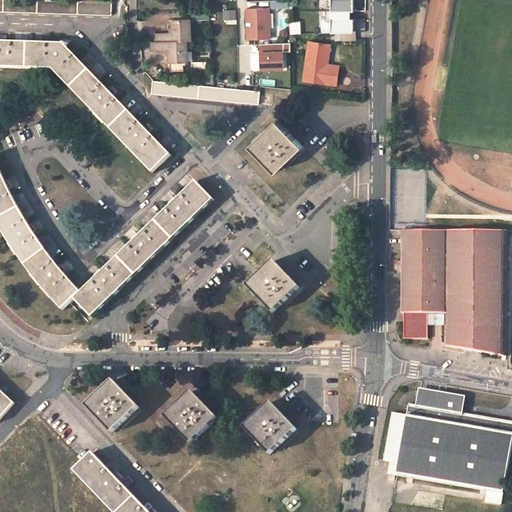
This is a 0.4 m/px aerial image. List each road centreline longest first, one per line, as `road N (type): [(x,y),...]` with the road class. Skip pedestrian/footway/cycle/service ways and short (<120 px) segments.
road 1 (residential): [(377,361),(119,356)]
road 2 (residential): [(128,220),(88,260),(77,259),(34,199),(24,167),(31,149),(59,150)]
road 3 (residential): [(119,356),(138,315),(250,206)]
road 4 (tertiary): [(377,361),(379,180)]
road 5 (tertiary): [(379,180),(380,0)]
road 6 (residential): [(171,511),(53,389)]
road 7 (residential): [(379,180),(347,188),(295,237),(277,233),(250,206)]
road 8 (tertiary): [(356,511),(377,361)]
road 9 (residential): [(196,151),(90,43)]
road 10 (residential): [(377,361),(511,388)]
